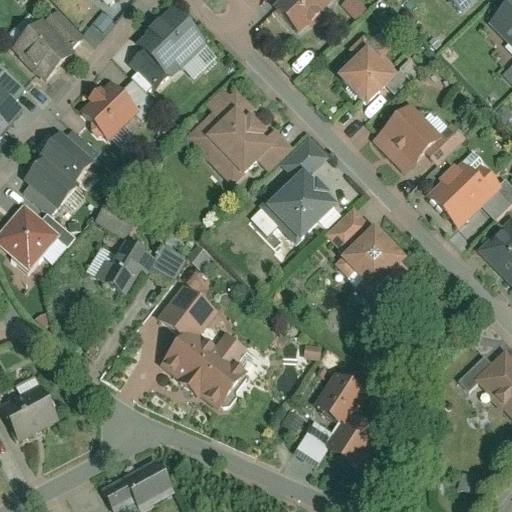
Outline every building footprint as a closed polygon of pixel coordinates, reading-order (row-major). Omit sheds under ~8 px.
[(328,0),(290,0),(274,15),(300,42),(336,8),(328,0)] [(350,0),(342,8),(356,24),(367,14),(355,0),(350,0)] [(446,0),(463,18),(482,0),(446,0)] [(511,6),(488,29),(511,54),(511,6)] [(94,49),(122,17),(113,9),(84,41),(94,49)] [(209,49),(174,13),(137,48),(172,85),(209,49)] [(15,54),(46,86),(88,46),(67,24),(57,14),(15,54)] [(20,45),(41,30),(34,21),(13,36),(20,45)] [(398,83),(376,60),(378,58),(365,44),(351,58),(358,65),(340,82),(368,112),(398,83)] [(111,87),(81,118),(109,146),(140,115),(111,87)] [(188,144),(234,191),(273,152),(266,144),(270,140),(250,120),(256,113),(238,94),(231,100),(224,93),(207,109),(215,117),(188,144)] [(3,95),(0,98),(0,145),(27,118),(3,95)] [(373,148),(406,182),(442,148),(410,114),(373,148)] [(114,146),(123,153),(133,139),(124,132),(114,146)] [(61,135),(41,160),(45,163),(77,189),(97,164),(61,135)] [(339,212),(308,182),(329,161),(311,143),(285,170),(294,179),(263,212),(303,250),(339,212)] [(45,163),(25,188),(61,217),(81,192),(77,189),(45,163)] [(427,202),(459,235),(496,200),(465,167),(427,202)] [(0,235),(0,255),(29,279),(59,241),(20,210),(0,235)] [(327,240),(347,260),(375,232),(355,212),(327,240)] [(511,226),(480,257),(489,266),(511,290),(511,226)] [(414,268),(378,231),(336,270),(371,308),(414,268)] [(102,285),(129,302),(153,263),(126,246),(102,285)] [(210,311),(184,291),(159,322),(184,343),(192,333),(210,311)] [(161,372),(218,417),(249,379),(237,369),(248,355),(229,339),(217,353),(192,333),(184,343),(161,372)] [(511,361),(507,356),(476,387),(511,423),(511,361)] [(367,398),(337,378),(313,411),(343,432),(351,421),(367,398)] [(22,450),(62,429),(41,391),(22,401),(2,412),(22,450)] [(380,442),(351,421),(343,432),(327,455),(356,476),(380,442)] [(155,511),(177,501),(157,463),(101,493),(111,511),(127,511),(137,507),(139,511),(155,511)]
